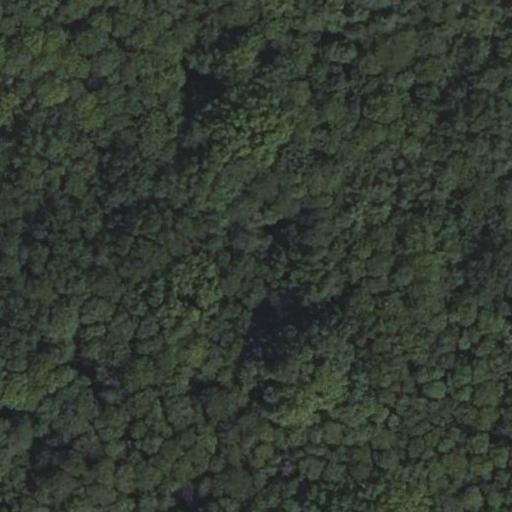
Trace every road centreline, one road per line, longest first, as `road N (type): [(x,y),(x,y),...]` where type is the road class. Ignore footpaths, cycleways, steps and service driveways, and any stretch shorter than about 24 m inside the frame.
road 1 (track): [(274,0),(396,265),(386,327),(349,354),(292,368)]
road 2 (track): [(292,368),(0,416)]
